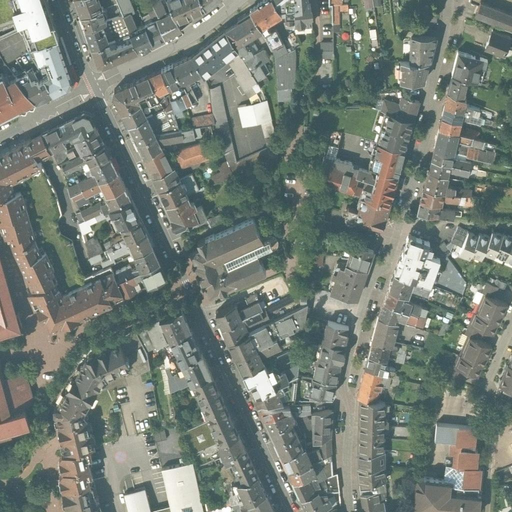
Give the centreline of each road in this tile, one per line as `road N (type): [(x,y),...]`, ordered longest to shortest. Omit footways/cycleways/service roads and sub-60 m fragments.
road 1 (residential): [(348,511),(350,412),(341,389),(372,276),(394,246),(432,115),(428,99),(449,0)]
road 2 (unclassified): [(293,511),(97,91)]
road 3 (residential): [(250,0),(177,52),(97,91)]
